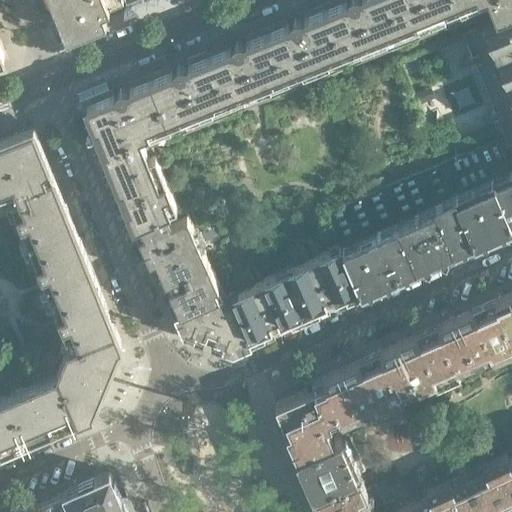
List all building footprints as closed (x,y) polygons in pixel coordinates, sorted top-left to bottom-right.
[(47,0),(51,7),(50,7),(59,28),(64,26),(67,32),(69,32),(69,31),(104,17),(106,16),(102,5),(109,2),(109,1),(112,0),(47,0)] [(342,51),(469,0),(489,0),(496,16),(511,9),(511,0),(347,0),(325,9),(342,51)] [(342,51),(325,9),(301,19),(301,18),(300,17),(299,16),(298,15),(297,15),(295,15),(294,15),(293,16),(292,17),(292,18),(291,19),(291,20),(291,21),(291,23),(267,32),(284,74),(342,51)] [(511,9),(496,16),(462,31),(472,55),(477,53),(480,60),(475,63),(494,111),(500,108),(503,116),(498,118),(508,143),(511,141),(511,9)] [(284,74),(267,32),(243,42),(243,41),(242,41),(241,40),(241,39),(239,39),(238,38),(237,39),(236,39),(235,39),(234,40),(233,41),(233,42),(233,43),(233,44),(233,45),(233,46),(209,56),(226,98),(284,74)] [(140,133),(226,98),(209,56),(185,65),(185,64),(184,63),(183,62),(182,62),(181,62),(179,62),(178,62),(177,63),(176,63),(176,64),(175,65),(175,67),(175,68),(175,69),(127,89),(126,87),(125,86),(124,86),(123,85),(122,85),(120,85),(120,86),(119,86),(118,87),(117,88),(117,89),(116,90),(116,91),(117,92),(117,93),(89,104),(97,124),(99,123),(108,145),(104,147),(111,165),(147,150),(140,133)] [(424,102),(417,86),(414,79),(405,82),(415,105),(424,102)] [(9,194),(54,175),(33,124),(0,137),(0,213),(14,208),(9,194)] [(511,171),(496,135),(477,144),(491,176),(511,222),(511,171)] [(511,224),(511,222),(491,176),(477,144),(458,152),(473,185),(494,233),(511,224)] [(177,204),(166,179),(155,151),(148,153),(147,150),(111,165),(120,186),(124,184),(132,203),(128,205),(135,223),(148,254),(197,232),(187,210),(171,217),(167,208),(177,204)] [(494,233),(473,185),(458,152),(439,161),(454,193),(475,241),(494,233)] [(475,241),(454,193),(439,161),(418,170),(454,251),(475,241)] [(454,251),(418,170),(382,186),(396,218),(418,267),(454,251)] [(74,224),(54,175),(9,194),(14,208),(28,242),(74,224)] [(205,193),(202,184),(195,187),(199,196),(205,193)] [(418,267),(396,218),(382,186),(363,194),(399,275),(418,267)] [(399,275),(363,194),(344,203),(380,284),(399,275)] [(380,284),(344,203),(325,211),(340,244),(361,292),(380,284)] [(93,272),(74,224),(28,242),(40,272),(34,275),(41,293),(93,272)] [(223,292),(211,264),(197,232),(148,254),(175,313),(223,292)] [(361,292),(340,244),(283,269),(305,317),(361,292)] [(305,317),(283,269),(227,294),(249,342),(305,317)] [(113,321),(93,272),(41,293),(43,298),(49,295),(61,323),(54,326),(61,341),(113,321)] [(511,347),(511,290),(456,315),(477,363),(511,347)] [(249,342),(227,294),(224,295),(223,292),(175,313),(182,330),(232,350),(249,342)] [(477,363),(456,315),(399,340),(398,340),(420,389),(477,363)] [(92,407),(118,344),(122,343),(113,321),(61,341),(62,344),(54,363),(78,418),(93,411),(92,407)] [(379,407),(420,389),(398,340),(397,341),(322,374),(324,379),(275,400),(296,448),(297,448),(299,454),(333,439),(333,438),(331,433),(326,420),(340,413),(342,418),(377,402),(379,407)] [(78,418),(54,363),(52,369),(54,373),(6,392),(26,440),(78,418)] [(26,440),(6,392),(0,395),(0,451),(3,450),(26,440)] [(365,468),(349,431),(341,435),(341,434),(333,438),(333,439),(299,454),(315,491),(358,471),(365,468)] [(417,511),(499,511),(511,506),(511,453),(508,455),(506,451),(426,488),(428,493),(412,500),(417,511)] [(127,511),(116,485),(117,483),(114,475),(111,475),(109,470),(63,490),(72,511),(127,511)] [(417,511),(412,500),(396,508),(391,497),(381,502),(385,511),(374,511),(368,498),(380,493),(376,482),(365,487),(358,471),(315,491),(324,511),(417,511)] [(72,511),(63,490),(36,502),(13,511),(72,511)]
